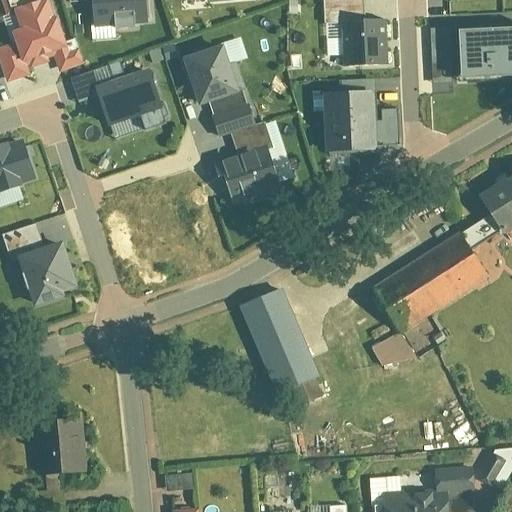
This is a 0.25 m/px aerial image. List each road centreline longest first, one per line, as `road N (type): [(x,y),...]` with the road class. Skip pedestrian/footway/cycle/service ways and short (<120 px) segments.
road 1 (residential): [(421,182),(234,287),(125,332)]
road 2 (residential): [(125,332),(53,136),(0,124)]
road 3 (residential): [(413,0),(421,182)]
road 4 (residential): [(125,332),(137,372),(149,511)]
road 5 (residential): [(125,332),(0,374)]
